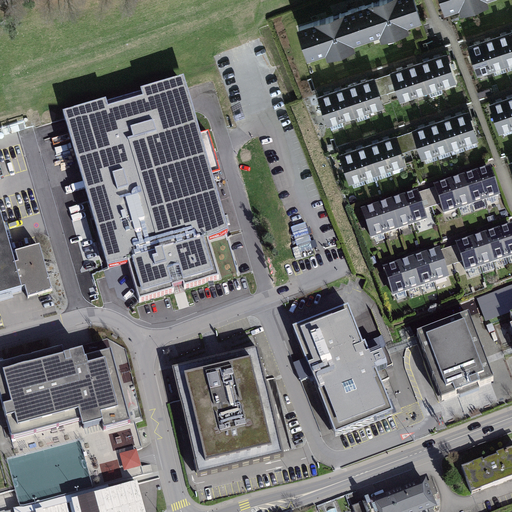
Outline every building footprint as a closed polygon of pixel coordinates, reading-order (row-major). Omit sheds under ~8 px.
[(421,22),(413,0),(379,0),(353,9),(364,41),(421,22)] [(439,0),(445,16),(492,0),(439,0)] [(364,41),(353,9),(318,20),(297,28),(307,60),(364,41)] [(511,32),(468,47),(477,76),(511,65),(511,32)] [(455,85),(446,56),(382,76),(391,106),(455,85)] [(391,106),(382,76),(317,97),(327,126),(391,106)] [(128,264),(139,302),(219,278),(208,241),(229,235),(184,81),(139,94),(140,98),(105,108),(104,104),(62,117),(108,270),(128,264)] [(511,97),(490,105),(499,134),(511,130),(511,97)] [(479,142),(470,113),(405,134),(414,163),(479,142)] [(414,163),(405,134),(339,155),(348,184),(414,163)] [(501,200),(492,171),(426,192),(436,221),(501,200)] [(436,221),(426,192),(361,213),(371,242),(436,221)] [(20,288),(25,286),(28,298),(52,291),(39,248),(15,255),(18,264),(14,266),(0,218),(0,296),(21,290),(20,288)] [(292,230),(298,248),(311,243),(305,226),(292,230)] [(511,260),(511,228),(448,249),(457,278),(511,260)] [(457,278),(448,249),(383,270),(393,299),(457,278)] [(395,367),(383,334),(372,338),(362,342),(348,304),(293,325),(306,359),(300,361),(294,363),(301,381),(311,377),(333,437),(403,412),(395,388),(388,369),(395,367)] [(478,394),(477,389),(493,383),(467,317),(416,337),(442,403),(457,397),(459,401),(478,394)] [(62,350),(0,366),(0,398),(11,441),(82,422),(84,429),(102,424),(104,432),(131,425),(111,353),(84,360),(83,353),(64,358),(62,350)] [(258,350),(173,371),(199,480),(284,460),(258,350)] [(120,457),(124,476),(142,471),(137,453),(120,457)] [(511,453),(462,471),(471,497),(511,482),(511,453)] [(144,511),(135,478),(11,511),(144,511)] [(168,502),(174,500),(170,482),(164,484),(168,502)] [(439,511),(430,484),(353,511),(439,511)]
